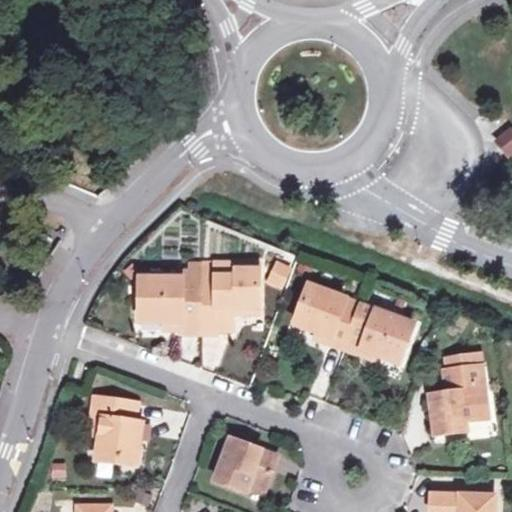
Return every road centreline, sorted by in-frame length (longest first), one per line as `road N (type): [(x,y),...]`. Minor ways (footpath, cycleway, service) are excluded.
road 1 (residential): [(332,167),(425,224),(511,260)]
road 2 (residential): [(243,124),(196,146),(111,230)]
road 3 (residential): [(207,394),(327,443),(354,472)]
road 4 (residential): [(50,336),(207,394)]
road 5 (residential): [(50,336),(0,470)]
road 6 (residential): [(207,394),(162,511)]
road 7 (residential): [(111,230),(75,277),(50,336)]
